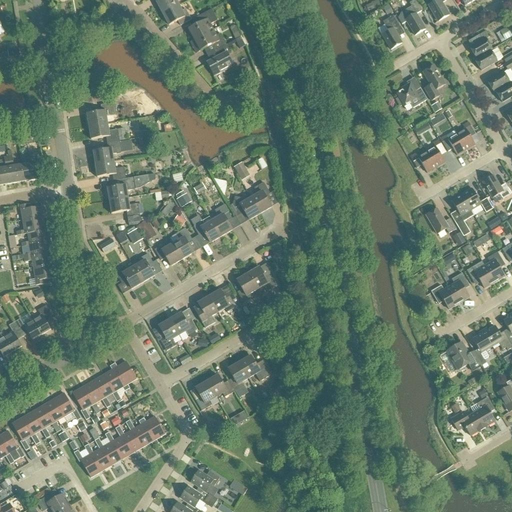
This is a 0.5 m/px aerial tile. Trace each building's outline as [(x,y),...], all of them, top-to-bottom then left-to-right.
[(163,0),(157,4),(163,16),(178,8),(175,2),(178,0),(163,0)] [(439,23),(449,17),(442,5),(447,1),(446,0),(432,0),(434,3),(429,6),(439,23)] [(415,37),(425,31),(416,16),(422,12),(415,1),(410,4),(412,8),(407,10),(411,18),(406,21),(415,37)] [(368,13),(374,10),(371,4),(365,7),(368,13)] [(387,16),(392,12),(388,6),(383,10),(387,16)] [(184,18),(178,8),(163,16),(169,26),(177,22),(180,27),(191,21),(188,16),(184,18)] [(191,43),(191,44),(214,32),(210,25),(217,21),(212,11),(196,19),(199,24),(188,30),(194,42),(191,43)] [(402,45),(395,33),(401,30),(394,17),(383,23),(388,32),(382,36),(391,51),(402,45)] [(231,29),(235,41),(241,37),(237,27),(231,29)] [(511,33),(508,27),(500,33),(505,42),(511,38),(511,33)] [(216,36),(214,32),(191,44),(197,54),(211,47),(214,53),(226,46),(220,34),(216,36)] [(476,59),(477,60),(491,52),(490,51),(492,50),(486,40),(490,38),(486,32),(479,36),(483,42),(470,49),(476,60),(476,59)] [(235,41),(240,50),(246,47),(241,38),(235,41)] [(230,55),(226,46),(214,53),(217,58),(207,64),(214,77),(233,67),(227,56),(230,55)] [(9,58),(20,57),(19,50),(8,52),(9,58)] [(491,52),(477,60),(475,62),(481,72),(497,62),(491,52)] [(511,52),(502,58),(506,64),(511,60),(511,52)] [(437,91),(445,86),(434,67),(423,74),(430,87),(424,90),(431,102),(440,97),(437,91)] [(496,92),(496,93),(510,84),(504,73),(487,83),(494,93),(496,92)] [(511,83),(510,85),(510,84),(496,93),(502,104),(511,97),(511,83)] [(403,106),(404,108),(411,105),(413,109),(427,101),(421,89),(413,94),(408,86),(402,90),(403,92),(397,95),(399,99),(395,101),(400,108),(403,106)] [(441,110),(437,104),(431,108),(435,114),(441,110)] [(115,116),(113,105),(100,107),(101,112),(86,115),(88,129),(107,125),(106,118),(115,116)] [(434,128),(440,125),(436,119),(431,122),(434,128)] [(425,123),(411,128),(415,136),(428,131),(425,123)] [(471,138),(476,135),(469,124),(463,127),(465,130),(456,135),(466,151),(475,146),(471,138)] [(108,132),(107,125),(88,129),(90,140),(106,138),(107,145),(119,143),(117,131),(108,132)] [(466,151),(456,135),(448,140),(446,137),(440,140),(448,153),(453,150),(457,157),(466,151)] [(436,148),(441,145),(439,141),(433,145),(435,148),(426,153),(436,169),(445,164),(436,148)] [(114,163),(112,155),(121,154),(119,143),(107,145),(108,150),(92,153),(94,166),(114,163)] [(436,169),(426,153),(418,158),(416,155),(410,158),(417,169),(422,166),(427,174),(436,169)] [(30,165),(22,166),(25,183),(37,181),(32,154),(28,155),(30,165)] [(25,183),(22,166),(14,168),(12,157),(8,158),(13,185),(25,183)] [(13,185),(8,158),(4,159),(6,169),(0,169),(0,182),(1,187),(13,185)] [(262,171),(267,168),(262,159),(257,162),(262,171)] [(115,169),(114,163),(94,166),(96,178),(112,176),(113,182),(121,181),(125,180),(123,168),(115,169)] [(234,168),(242,182),(250,177),(242,164),(234,168)] [(128,199),(127,192),(135,190),(140,189),(150,183),(149,176),(125,180),(121,181),(122,186),(107,189),(109,203),(128,199)] [(503,200),(511,195),(505,185),(501,188),(494,177),(482,184),(492,200),(500,195),(503,200)] [(197,196),(206,191),(202,184),(194,190),(197,196)] [(258,196),(251,200),(260,215),(271,209),(265,198),(270,195),(264,184),(254,190),(258,196)] [(472,190),(462,196),(471,212),(481,206),(486,214),(493,210),(487,199),(480,204),(472,190)] [(181,209),(192,203),(187,195),(185,196),(178,200),(176,201),(181,209)] [(474,217),(471,212),(462,196),(451,202),(461,218),(463,220),(464,223),(474,217)] [(260,215),(251,200),(244,204),(242,200),(235,198),(233,205),(239,216),(244,213),(249,222),(260,215)] [(129,206),(128,199),(109,203),(111,215),(127,212),(128,218),(140,216),(138,205),(129,206)] [(20,207),(23,223),(43,220),(41,208),(31,209),(31,205),(20,207)] [(232,231),(227,223),(232,220),(224,206),(215,212),(219,219),(212,223),(221,238),(232,231)] [(449,235),(456,230),(450,220),(445,223),(438,210),(426,217),(437,236),(446,230),(449,235)] [(508,220),(504,214),(499,218),(502,223),(508,220)] [(181,230),(186,222),(177,217),(172,224),(181,230)] [(212,223),(210,219),(194,228),(200,239),(205,236),(210,245),(221,238),(212,223)] [(496,228),(501,224),(497,219),(492,222),(496,228)] [(45,232),(43,220),(23,223),(24,232),(17,233),(17,237),(28,235),(45,232)] [(464,238),(470,234),(464,223),(463,220),(456,224),(464,238)] [(156,231),(161,228),(157,221),(152,224),(156,231)] [(156,237),(149,225),(140,230),(147,242),(156,237)] [(493,239),(503,233),(499,228),(490,233),(493,239)] [(138,230),(128,236),(133,246),(144,240),(138,230)] [(180,242),(173,245),(182,261),(193,254),(187,243),(192,241),(185,230),(176,235),(180,242)] [(48,231),(45,232),(28,235),(29,243),(22,244),(22,248),(30,247),(50,244),(48,231)] [(466,243),(460,234),(456,237),(462,246),(466,243)] [(112,239),(102,243),(105,249),(115,244),(112,239)] [(476,250),(483,246),(480,240),(473,244),(476,250)] [(52,256),(50,244),(30,247),(31,255),(24,256),(24,260),(52,256)] [(511,244),(502,251),(510,264),(511,262),(511,244)] [(182,261),(173,245),(166,249),(164,246),(155,251),(161,262),(166,259),(171,267),(182,261)] [(467,257),(474,253),(469,246),(462,250),(467,257)] [(490,264),(485,267),(494,284),(505,278),(500,269),(505,266),(497,254),(487,260),(490,264)] [(141,264),(134,268),(143,284),(154,277),(149,269),(154,266),(148,255),(138,261),(141,264)] [(446,267),(456,261),(452,255),(442,262),(446,267)] [(54,268),(52,256),(24,260),(25,263),(32,262),(34,271),(54,268)] [(124,265),(129,262),(126,256),(120,259),(124,265)] [(432,273),(438,270),(435,265),(429,268),(432,273)] [(484,290),(494,284),(485,267),(479,271),(477,266),(467,272),(474,285),(479,282),(484,290)] [(56,279),(54,268),(34,271),(36,287),(47,285),(46,281),(56,279)] [(143,284),(134,268),(127,272),(125,269),(116,274),(122,285),(127,282),(132,290),(143,284)] [(259,269),(248,276),(257,291),(264,287),(267,293),(277,288),(269,275),(264,278),(259,269)] [(464,290),(469,287),(462,275),(452,281),(454,285),(449,288),(459,305),(469,299),(464,290)] [(250,295),(257,291),(248,276),(237,282),(242,291),(237,294),(243,304),(253,299),(250,295)] [(449,311),(459,305),(449,288),(444,291),(441,287),(431,293),(439,306),(444,302),(449,311)] [(39,300),(45,297),(41,290),(35,294),(39,300)] [(227,314),(240,306),(234,296),(225,301),(220,292),(209,298),(218,314),(225,310),(227,314)] [(5,305),(10,302),(7,296),(1,299),(5,305)] [(211,318),(218,314),(209,298),(198,305),(198,306),(194,309),(198,316),(204,327),(206,329),(215,324),(214,322),(211,318)] [(273,317),(281,313),(275,303),(267,307),(273,317)] [(41,317),(33,321),(42,336),(51,331),(47,323),(54,319),(46,307),(38,312),(41,317)] [(253,326),(260,322),(256,314),(249,318),(253,326)] [(188,337),(197,331),(191,320),(186,323),(181,315),(170,321),(179,337),(186,333),(188,337)] [(42,336),(33,321),(24,327),(20,320),(15,324),(23,338),(29,335),(33,342),(42,336)] [(172,341),(179,337),(170,321),(159,328),(165,339),(160,342),(167,352),(176,347),(172,341)] [(18,341),(23,338),(15,324),(9,327),(13,333),(4,338),(13,353),(22,348),(18,341)] [(500,335),(495,328),(484,334),(492,348),(498,344),(502,351),(506,349),(507,352),(511,349),(511,346),(509,341),(504,333),(500,335)] [(0,352),(4,359),(13,353),(4,338),(1,334),(0,334),(0,352)] [(481,354),(492,348),(484,334),(473,341),(478,350),(474,353),(482,367),(487,364),(481,354)] [(212,346),(221,341),(217,335),(208,340),(212,346)] [(472,372),(482,367),(474,353),(469,356),(462,344),(447,353),(458,371),(468,366),(472,372)] [(182,367),(192,361),(189,356),(179,361),(182,367)] [(258,380),(267,374),(261,363),(256,366),(251,358),(240,364),(249,380),(255,376),(258,380)] [(119,379),(131,372),(126,363),(117,368),(115,364),(110,368),(112,372),(114,370),(119,379)] [(233,379),(228,382),(235,393),(239,399),(245,396),(241,389),(244,387),(242,384),(249,380),(240,364),(228,371),(233,379)] [(116,392),(122,389),(124,388),(119,379),(114,370),(112,372),(104,376),(114,394),(112,395),(117,403),(121,401),(116,392)] [(128,386),(136,380),(131,372),(119,379),(124,388),(122,389),(125,393),(130,390),(128,386)] [(106,398),(112,395),(114,394),(104,376),(94,382),(104,400),(102,401),(107,409),(111,407),(106,398)] [(225,399),(235,393),(228,382),(223,385),(218,377),(207,383),(216,399),(223,395),(225,399)] [(468,382),(470,387),(479,383),(476,378),(468,382)] [(277,397),(287,391),(281,381),(271,387),(277,397)] [(510,413),(511,411),(511,381),(506,384),(508,388),(498,394),(510,413)] [(95,404),(102,401),(104,400),(94,382),(83,389),(93,406),(91,407),(96,415),(101,413),(95,404)] [(209,403),(216,399),(207,383),(196,390),(201,399),(195,402),(202,412),(211,407),(209,403)] [(85,410),(91,407),(93,406),(83,389),(73,395),(82,411),(81,412),(86,422),(90,419),(85,410)] [(487,397),(484,392),(479,395),(482,400),(487,397)] [(77,422),(81,420),(76,411),(74,412),(64,395),(54,401),(64,418),(72,414),(77,422)] [(480,411),(474,415),(482,430),(488,427),(495,423),(489,414),(495,411),(488,399),(477,405),(480,411)] [(56,423),(64,418),(54,401),(43,407),(54,424),(52,425),(57,434),(61,432),(56,423)] [(121,410),(126,406),(123,401),(118,404),(118,405),(121,410)] [(45,429),(52,425),(54,424),(43,407),(33,413),(43,430),(41,431),(46,440),(50,438),(45,429)] [(450,418),(456,414),(452,408),(446,411),(450,418)] [(105,419),(110,416),(107,411),(102,414),(105,419)] [(240,425),(248,420),(243,411),(234,416),(240,425)] [(35,435),(41,431),(43,430),(33,413),(23,419),(33,436),(31,437),(36,446),(40,444),(35,435)] [(482,430),(474,415),(467,419),(464,413),(451,420),(458,432),(465,428),(471,437),(478,433),(477,433),(482,430)] [(94,425),(100,422),(96,416),(91,419),(94,425)] [(148,434),(160,427),(155,418),(146,423),(144,419),(139,422),(141,426),(143,425),(148,434)] [(25,441),(31,437),(33,436),(23,419),(12,425),(22,442),(20,443),(26,452),(30,450),(25,441)] [(153,443),(148,434),(143,425),(141,426),(135,430),(130,421),(126,424),(131,433),(133,431),(143,449),(151,444),(153,443)] [(104,432),(109,429),(105,423),(100,426),(104,432)] [(81,433),(87,430),(83,424),(77,427),(81,433)] [(157,441),(165,436),(160,427),(148,434),(153,443),(151,444),(154,448),(159,445),(157,441)] [(133,431),(131,433),(125,436),(120,428),(115,430),(120,439),(122,437),(133,455),(143,449),(133,431)] [(93,438),(98,434),(95,429),(90,432),(93,438)] [(21,460),(25,457),(20,448),(18,449),(8,432),(0,437),(0,442),(8,456),(10,455),(14,462),(16,462),(19,460),(20,459),(21,460)] [(63,444),(69,440),(64,433),(59,436),(63,444)] [(122,437),(120,439),(114,442),(109,434),(105,436),(110,445),(112,443),(122,461),(133,455),(122,437)] [(83,444),(89,440),(85,435),(80,438),(83,444)] [(112,443),(110,445),(104,448),(99,440),(95,442),(100,451),(102,450),(112,467),(122,461),(112,443)] [(14,462),(10,455),(8,456),(0,442),(0,460),(5,457),(10,466),(15,463),(14,462)] [(102,450),(100,451),(94,454),(89,446),(84,448),(89,457),(91,456),(102,473),(112,467),(102,450)] [(91,456),(89,457),(83,460),(78,452),(74,454),(79,463),(81,462),(91,479),(102,473),(91,456)] [(206,493),(210,486),(214,488),(220,479),(209,472),(206,477),(198,472),(191,483),(199,488),(206,493)] [(227,487),(240,496),(245,490),(232,481),(227,487)] [(5,491),(10,488),(9,487),(6,482),(1,485),(5,491)] [(218,501),(206,493),(199,488),(195,493),(188,488),(181,499),(188,504),(195,509),(200,502),(203,504),(213,509),(218,501)] [(212,497),(229,504),(234,492),(227,489),(224,494),(216,490),(212,497)] [(50,509),(51,511),(60,511),(70,507),(63,495),(56,499),(53,494),(40,502),(46,511),(50,509)]
